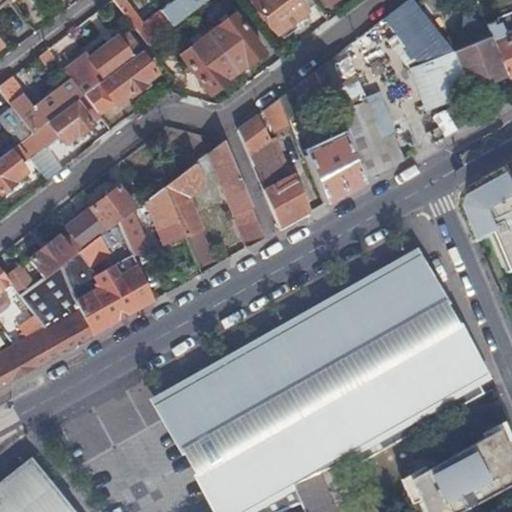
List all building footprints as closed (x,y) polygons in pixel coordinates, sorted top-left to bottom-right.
[(173,26),(160,10),(143,23),(125,0),(113,0),(134,28),(147,45),(173,26)] [(173,0),(160,10),(173,26),(191,12),(206,0),(173,0)] [(306,11),(298,0),(251,0),(277,33),(278,32),(292,21),(306,11)] [(315,4),(311,0),(298,0),(306,11),(315,4)] [(443,37),(414,0),(407,0),(386,16),(384,18),(420,65),(436,103),(468,90),(453,51),(443,37)] [(511,12),(511,0),(478,0),(486,22),(511,12)] [(234,13),(207,33),(235,71),(246,63),(247,65),(263,53),(234,13)] [(485,24),(483,19),(443,37),(453,51),(490,36),(487,27),(486,25),(485,24)] [(292,21),(278,32),(282,37),(296,26),(292,21)] [(505,75),(506,77),(511,75),(511,37),(507,40),(500,22),(487,27),(490,36),(494,45),(505,75)] [(64,70),(70,78),(82,94),(95,84),(98,82),(136,53),(140,50),(127,33),(118,40),(117,38),(90,57),(86,53),(64,70)] [(235,71),(207,33),(180,54),(210,94),(222,84),(221,82),(235,71)] [(490,36),(453,51),(468,90),(505,75),(494,45),(490,36)] [(156,57),(147,45),(140,50),(136,53),(98,82),(95,84),(82,94),(97,114),(110,105),(113,102),(114,104),(128,94),(129,95),(142,86),(141,84),(156,73),(148,63),(156,57)] [(56,59),(47,48),(37,55),(46,66),(56,59)] [(381,140),(344,49),(314,71),(341,137),(360,183),(392,165),(381,140)] [(436,103),(420,65),(411,69),(426,107),(436,103)] [(10,76),(0,83),(0,91),(10,106),(31,133),(82,94),(70,78),(33,107),(10,76)] [(82,94),(31,133),(17,143),(27,155),(57,133),(63,142),(77,132),(79,134),(92,124),(91,123),(99,117),(97,114),(82,94)] [(289,119),(280,97),(265,109),(274,127),(289,120),(289,119)] [(443,136),(478,116),(467,98),(433,117),(443,136)] [(31,133),(10,106),(0,113),(0,122),(17,143),(31,133)] [(300,114),(289,119),(289,120),(297,139),(309,134),(300,114)] [(268,141),(255,116),(237,130),(248,156),(268,141)] [(391,136),(381,140),(392,165),(401,160),(391,136)] [(360,183),(341,137),(303,155),(323,204),(360,183)] [(224,140),(223,140),(199,158),(205,173),(213,166),(227,200),(225,201),(232,220),(234,219),(246,247),(264,237),(224,140)] [(268,141),(248,156),(262,189),(287,176),(268,141)] [(17,143),(0,155),(0,192),(13,183),(12,181),(25,171),(18,162),(27,155),(17,143)] [(194,162),(163,185),(184,233),(185,236),(200,229),(187,196),(203,185),(194,162)] [(511,266),(511,165),(470,190),(464,204),(479,240),(497,233),(511,266)] [(262,189),(279,229),(307,213),(292,174),(287,176),(262,189)] [(117,185),(64,226),(69,232),(81,248),(82,247),(117,220),(130,211),(143,200),(144,199),(140,194),(135,197),(124,183),(118,187),(117,185)] [(163,185),(150,195),(144,199),(143,200),(163,243),(184,233),(163,185)] [(147,249),(130,211),(117,220),(133,256),(147,249)] [(133,256),(117,220),(82,247),(88,259),(107,251),(106,248),(112,245),(118,259),(126,255),(130,265),(136,262),(133,256)] [(81,248),(69,232),(61,238),(59,234),(29,257),(43,277),(60,264),(81,248)] [(359,462),(483,393),(408,259),(162,398),(227,511),(277,511),(299,502),(292,484),(317,473),(357,456),(359,462)] [(7,279),(0,269),(0,386),(23,374),(91,335),(76,302),(60,264),(43,277),(35,283),(19,295),(45,328),(0,353),(0,295),(1,295),(1,289),(10,283),(7,279)] [(19,295),(35,283),(22,267),(7,279),(10,283),(19,295)] [(100,290),(76,302),(91,335),(152,301),(140,271),(122,280),(117,269),(97,279),(100,284),(97,285),(100,290)] [(72,429),(70,431),(112,511),(130,511),(152,501),(95,393),(62,410),(72,429)] [(511,463),(498,431),(410,481),(423,511),(459,511),(511,484),(511,463)] [(0,457),(4,464),(31,448),(22,434),(0,447),(0,457)] [(0,511),(76,511),(33,455),(27,457),(0,477),(0,511)] [(333,511),(317,473),(292,484),(299,502),(303,511),(333,511)]
